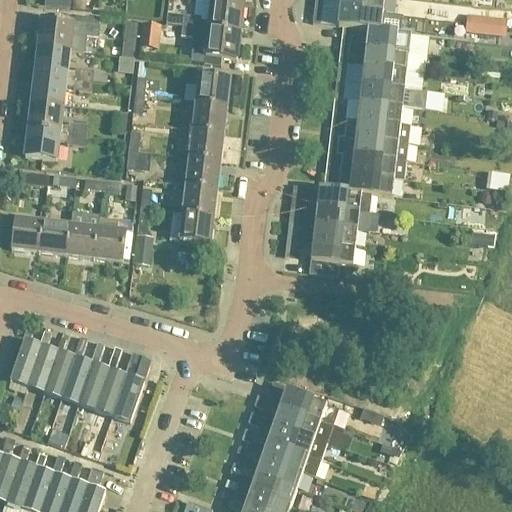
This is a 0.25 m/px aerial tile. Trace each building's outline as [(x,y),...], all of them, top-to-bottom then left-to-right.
[(72,0),(71,12),(85,13),(86,0),(72,0)] [(202,16),(204,0),(195,0),(193,14),(202,16)] [(211,0),(211,5),(243,9),(243,0),(211,0)] [(384,0),(341,0),(340,12),(382,17),(384,0)] [(183,18),(182,29),(240,36),(243,9),(211,5),(209,25),(201,24),(201,21),(183,18)] [(321,23),(323,10),(314,9),(313,22),(321,23)] [(340,12),(338,31),(342,31),(351,32),(368,34),(400,38),(402,19),(382,17),(340,12)] [(471,19),(470,27),(502,31),(503,23),(471,19)] [(41,23),(38,51),(69,54),(83,56),(85,39),(98,41),(99,29),(73,26),(73,27),(41,23)] [(470,27),(469,36),(501,40),(502,31),(470,27)] [(159,30),(144,28),(142,50),(157,51),(159,30)] [(182,29),(181,40),(207,43),(205,60),(222,63),(236,64),(240,36),(182,29)] [(350,45),(351,32),(342,31),(341,44),(350,45)] [(368,34),(366,53),(408,57),(411,39),(368,34)] [(347,63),(349,50),(340,49),(339,62),(347,63)] [(38,51),(34,78),(92,85),(93,74),(76,72),(75,75),(67,74),(69,54),(38,51)] [(366,53),(364,70),(406,75),(408,57),(366,53)] [(261,67),(279,68),(280,55),(261,55),(261,67)] [(205,60),(204,67),(221,69),(222,63),(205,60)] [(337,79),(337,80),(345,81),(347,68),(338,67),(337,79)] [(406,75),(364,70),(362,88),(404,93),(406,75)] [(91,96),(92,85),(34,78),(31,106),(63,109),(65,90),(74,91),(73,94),(91,96)] [(195,106),(227,110),(230,82),(198,78),(195,106)] [(144,100),(144,97),(146,82),(136,81),(134,99),(144,100)] [(343,99),(345,86),(336,85),(334,98),(343,99)] [(362,88),(360,106),(402,111),(422,113),(424,96),(420,95),(404,93),(362,88)] [(145,97),(144,110),(158,110),(158,97),(145,97)] [(142,118),(144,100),(134,99),(132,117),(142,118)] [(334,103),(332,116),(347,117),(349,105),(349,104),(343,104),(334,103)] [(61,129),(63,109),(31,106),(28,133),(86,140),(87,129),(69,127),(69,130),(61,129)] [(192,134),(224,138),(227,110),(195,106),(192,134)] [(402,111),(360,106),(358,124),(400,129),(402,111)] [(332,121),(330,134),(345,135),(346,123),(347,122),(332,121)] [(400,129),(358,124),(355,142),(408,148),(410,130),(400,129)] [(84,151),(86,140),(28,133),(24,161),(56,165),(59,145),(67,146),(67,149),(84,151)] [(189,161),(220,165),(224,138),(192,134),(189,161)] [(128,154),(137,155),(139,137),(130,136),(128,154)] [(337,152),(338,139),(330,139),(328,152),(337,152)] [(355,142),(353,160),(406,166),(408,148),(355,142)] [(135,173),(137,155),(128,154),(126,172),(135,173)] [(328,156),(326,169),(341,171),(342,158),(328,156)] [(406,166),(353,160),(351,178),(394,183),(404,184),(406,166)] [(185,189),(217,192),(220,165),(189,161),(185,189)] [(325,174),(324,188),(338,190),(340,176),(325,174)] [(23,176),(22,188),(47,191),(48,179),(23,176)] [(394,183),(351,178),(349,196),(361,197),(372,199),(391,201),(394,183)] [(74,192),(75,182),(57,180),(56,189),(74,192)] [(103,185),(84,183),(83,193),(101,195),(103,185)] [(121,188),(103,185),(101,195),(120,197),(121,188)] [(182,216),(214,220),(217,192),(185,189),(182,216)] [(302,190),(293,189),(291,203),(300,204),(302,190)] [(316,211),(359,216),(370,217),(372,199),(361,197),(349,196),(319,192),(316,211)] [(151,194),(141,193),(139,211),(148,212),(151,194)] [(289,220),(298,221),(299,208),(291,207),(289,220)] [(146,230),(148,212),(139,211),(137,229),(146,230)] [(359,216),(316,211),(314,229),(357,234),(359,216)] [(214,220),(182,216),(179,244),(211,248),(214,220)] [(11,254),(39,257),(43,226),(15,222),(11,254)] [(297,226),(289,225),(287,238),(296,239),(297,226)] [(70,229),(43,226),(39,257),(67,261),(70,229)] [(98,232),(70,229),(67,261),(94,264),(98,232)] [(314,229),(312,247),(355,251),(357,234),(314,229)] [(126,236),(98,232),(94,264),(122,267),(126,236)] [(137,241),(135,255),(150,257),(152,242),(137,241)] [(295,244),(287,243),(285,256),(294,257),(295,244)] [(339,269),(352,270),(355,251),(312,247),(309,278),(338,282),(339,269)] [(39,350),(29,346),(34,332),(27,330),(22,344),(24,345),(10,385),(27,391),(41,351),(39,350)] [(39,350),(41,351),(27,391),(44,397),(58,357),(56,356),(46,352),(51,338),(44,336),(39,350)] [(58,357),(44,397),(61,403),(75,363),(73,362),(63,358),(68,344),(61,341),(56,356),(58,357)] [(73,362),(75,363),(61,403),(78,409),(92,369),(90,368),(80,364),(87,344),(80,341),(73,362)] [(92,369),(78,409),(95,415),(109,375),(107,374),(97,370),(104,349),(97,347),(90,368),(92,369)] [(109,375),(95,415),(112,421),(126,381),(124,380),(114,376),(122,354),(115,351),(107,374),(109,375)] [(124,380),(126,381),(112,421),(130,427),(144,387),(131,382),(132,378),(136,380),(142,360),(132,357),(124,380)] [(288,391),(273,386),(271,393),(285,398),(281,408),(282,408),(280,412),(328,429),(333,414),(331,411),(286,395),(288,391)] [(274,429),(327,448),(333,431),(328,429),(280,412),(282,408),(281,408),(257,399),(254,410),(264,413),(265,410),(279,415),(275,425),(276,425),(274,429)] [(269,442),(270,442),(268,446),(321,465),(327,448),(274,429),(276,425),(275,425),(251,416),(248,427),(258,430),(259,427),(273,432),(269,442)] [(264,459),(262,463),(302,477),(315,482),(321,465),(268,446),(270,442),(269,442),(245,433),(242,442),(249,444),(253,444),(267,449),(264,459)] [(0,460),(3,461),(0,468),(0,504),(5,507),(19,467),(17,466),(8,462),(11,453),(12,454),(15,445),(7,442),(0,460)] [(296,494),(302,477),(262,463),(264,459),(239,450),(237,457),(247,461),(261,465),(258,476),(257,480),(296,494)] [(17,466),(19,467),(5,507),(19,511),(22,511),(36,473),(34,472),(24,468),(29,454),(22,452),(17,466)] [(34,472),(36,473),(22,511),(41,511),(53,479),(51,478),(41,474),(46,460),(39,458),(34,472)] [(53,479),(41,511),(61,511),(70,485),(68,484),(58,480),(63,466),(64,462),(58,459),(56,464),(51,478),(53,479)] [(68,484),(70,485),(61,511),(80,511),(87,491),(85,490),(75,486),(81,468),(75,465),(68,484)] [(252,493),(251,497),(290,511),(296,494),(257,480),(258,476),(233,467),(230,477),(237,479),(241,477),(255,482),(252,493)] [(85,490),(87,491),(80,511),(99,511),(105,497),(92,492),(93,489),(98,490),(103,476),(92,471),(85,490)] [(289,511),(290,511),(251,497),(252,493),(227,484),(225,491),(249,499),(246,509),(246,510),(245,511),(289,511)]
